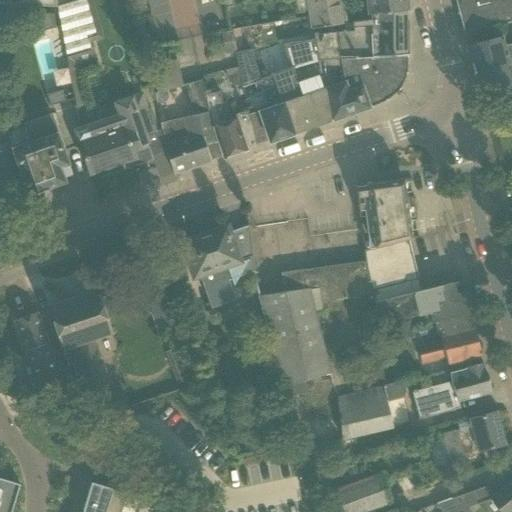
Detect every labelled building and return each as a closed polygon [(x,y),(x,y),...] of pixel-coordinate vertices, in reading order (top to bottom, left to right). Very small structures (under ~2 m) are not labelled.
[(52,0),(54,8),(78,121),(85,120),(82,105),(87,104),(81,72),(97,67),(91,43),(89,37),(97,35),(86,0),(77,0),(52,0)] [(306,0),(311,29),(345,24),(341,0),(366,0),(368,15),(369,15),(407,11),(405,0),(306,0)] [(511,0),(464,0),(468,13),(473,29),(464,32),(464,33),(511,20),(511,0)] [(328,32),(312,34),(313,41),(312,41),(317,61),(407,56),(407,16),(407,11),(369,15),(369,20),(351,21),(351,23),(352,30),(328,32)] [(36,31),(55,26),(52,12),(32,18),(36,31)] [(231,31),(221,33),(225,55),(235,53),(231,31)] [(291,44),(281,45),(290,67),(268,75),(269,77),(273,76),(282,102),(293,134),(328,122),(317,61),(312,41),(313,41),(312,34),(305,35),(306,42),(291,44)] [(502,37),(466,46),(478,91),(484,89),(485,95),(511,88),(511,44),(504,47),(502,37)] [(238,52),(235,53),(238,67),(242,85),(242,87),(254,83),(256,89),(261,87),(268,109),(259,112),(269,141),(269,142),(293,134),(282,102),(273,76),(269,77),(259,80),(249,50),(238,52)] [(406,59),(407,59),(407,58),(407,56),(317,61),(328,122),(370,109),(370,108),(372,107),(373,106),(374,107),(380,103),(385,101),(386,102),(387,100),(389,99),(388,98),(395,93),(399,91),(400,89),(400,88),(401,87),(405,76),(406,75),(407,73),(406,71),(408,70),(406,63),(406,59)] [(150,65),(156,93),(166,90),(183,86),(183,85),(177,60),(150,65)] [(234,86),(242,85),(238,67),(225,70),(228,82),(234,86)] [(220,158),(206,95),(202,80),(186,85),(194,124),(185,125),(161,130),(165,144),(164,144),(174,175),(211,162),(210,161),(220,158)] [(168,97),(166,90),(156,93),(155,93),(158,105),(164,103),(168,97)] [(46,95),(49,106),(65,101),(62,91),(46,95)] [(255,146),(256,145),(248,111),(234,115),(232,122),(227,123),(220,92),(206,95),(220,158),(222,157),(223,158),(247,150),(246,146),(254,144),(255,146)] [(99,122),(75,131),(90,174),(120,163),(132,159),(134,165),(153,159),(151,155),(144,135),(155,132),(152,126),(156,124),(151,108),(147,109),(142,94),(115,103),(116,106),(96,113),(99,122)] [(62,174),(70,171),(71,171),(51,115),(24,124),(30,143),(11,149),(19,174),(7,178),(5,183),(10,197),(15,199),(27,197),(31,196),(35,198),(42,196),(43,191),(47,190),(47,189),(65,182),(62,174)] [(355,187),(360,227),(363,251),(407,240),(411,239),(403,180),(366,185),(366,186),(355,187)] [(280,223),(279,221),(264,223),(270,266),(276,265),(280,289),(298,287),(300,302),(337,297),(339,313),(359,310),(348,231),(310,236),(307,216),(293,219),(292,222),(280,223)] [(182,243),(183,246),(194,277),(200,274),(212,307),(226,302),(219,284),(228,281),(223,266),(253,256),(249,225),(247,226),(228,233),(226,227),(182,243)] [(407,240),(363,251),(365,265),(373,295),(375,303),(420,291),(407,240)] [(141,288),(156,329),(181,319),(165,279),(141,288)] [(420,291),(375,303),(380,325),(430,312),(436,333),(440,335),(440,336),(474,327),(462,281),(420,291)] [(68,301),(49,307),(63,348),(68,346),(80,382),(104,373),(92,338),(109,332),(95,291),(77,298),(76,297),(67,300),(68,301)] [(36,314),(16,321),(36,379),(24,383),(28,400),(41,403),(41,402),(40,400),(59,393),(52,375),(57,373),(47,345),(45,341),(39,323),(36,314)] [(442,341),(417,347),(421,364),(446,358),(448,365),(481,356),(480,351),(481,348),(480,342),(477,340),(474,327),(440,336),(442,341)] [(458,401),(490,392),(483,363),(449,373),(451,382),(412,392),(419,419),(460,408),(458,401)] [(399,382),(337,396),(339,414),(341,438),(341,439),(392,427),(387,403),(403,399),(399,382)] [(359,382),(351,384),(352,392),(361,389),(359,382)] [(221,394),(224,404),(235,401),(231,391),(221,394)] [(505,445),(496,412),(468,419),(471,428),(455,432),(455,431),(440,435),(448,466),(463,462),(462,455),(477,451),(477,452),(505,445)] [(330,477),(321,479),(323,487),(332,484),(330,477)] [(0,511),(11,511),(20,485),(0,478),(0,511)] [(342,511),(364,511),(391,503),(383,480),(337,497),(342,511)] [(490,498),(491,499),(500,511),(511,511),(511,481),(494,496),(490,498)] [(88,490),(82,509),(91,511),(120,511),(126,494),(122,493),(108,488),(90,483),(88,490)] [(460,511),(469,507),(491,499),(490,498),(494,496),(487,486),(435,505),(441,511),(460,511)] [(155,511),(157,503),(144,499),(144,501),(145,501),(143,508),(154,511),(155,511)]
